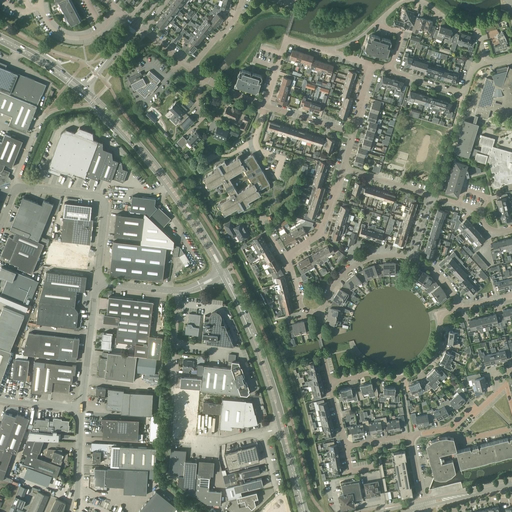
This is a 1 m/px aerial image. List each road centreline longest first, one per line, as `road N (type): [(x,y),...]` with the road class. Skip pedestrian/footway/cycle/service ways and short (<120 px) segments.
road 1 (secondary): [(224,268),(156,164),(83,92)]
road 2 (secondary): [(83,92),(151,168),(219,271)]
road 3 (residential): [(390,69),(401,34),(381,25),(408,0),(476,31),(485,62)]
road 4 (residential): [(330,382),(417,372),(440,341),(443,313),(460,308)]
road 5 (unclassified): [(95,281),(102,201),(12,186)]
road 6 (secondary): [(284,425),(227,274)]
road 7 (secondary): [(222,277),(278,426)]
road 8 (residential): [(265,105),(285,39),(371,64)]
road 9 (unclassified): [(81,408),(95,281)]
